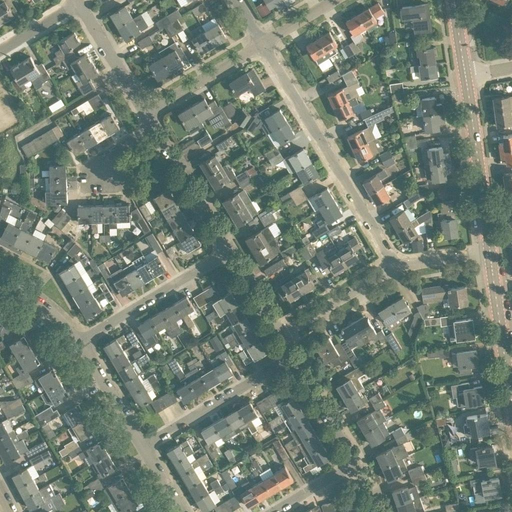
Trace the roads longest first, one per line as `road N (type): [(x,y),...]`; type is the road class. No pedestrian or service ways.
road 1 (residential): [(392,265),(259,43)]
road 2 (secondary): [(490,255),(466,74)]
road 3 (residential): [(142,448),(288,352)]
road 4 (residential): [(80,340),(227,250)]
road 5 (residential): [(227,250),(151,124)]
road 6 (residential): [(144,113),(259,43)]
road 7 (residential): [(278,334),(392,265)]
road 8 (secondary): [(511,384),(490,255)]
road 9 (residential): [(354,464),(288,352)]
road 10 (residential): [(144,113),(79,6)]
road 11 (residential): [(142,448),(80,340)]
